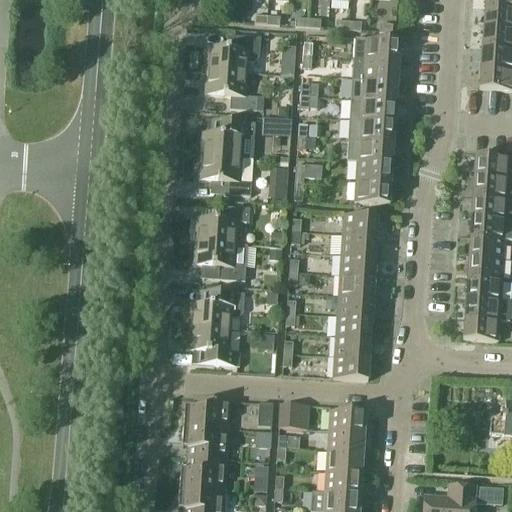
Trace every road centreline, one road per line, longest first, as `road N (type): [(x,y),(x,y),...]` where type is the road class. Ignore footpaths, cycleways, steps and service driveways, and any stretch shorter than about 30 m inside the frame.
road 1 (residential): [(154,384),(177,9),(184,0)]
road 2 (residential): [(412,357),(420,216),(444,140),(451,0)]
road 3 (secondary): [(62,511),(86,177)]
road 4 (residential): [(154,384),(396,395)]
road 5 (secondary): [(86,177),(102,0)]
road 6 (residential): [(145,511),(154,384)]
